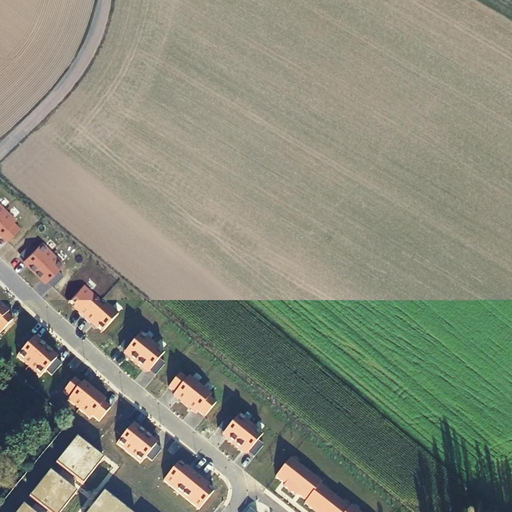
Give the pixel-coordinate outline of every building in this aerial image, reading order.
[(0,236),(1,235),(8,242),(20,229),(14,223),(16,221),(6,210),(0,216),(0,236)] [(34,272),(38,269),(53,254),(42,243),(25,260),(31,265),(29,267),(34,272)] [(40,277),(41,276),(47,281),(64,264),(53,254),(38,269),(34,272),(40,277)] [(78,314),(84,319),(85,318),(101,300),(84,286),(69,303),(79,312),(78,314)] [(91,323),(102,333),(118,315),(101,300),(85,318),(84,319),(90,325),(91,323)] [(0,333),(0,334),(13,321),(6,315),(9,312),(0,303),(0,333)] [(140,334),(125,352),(131,358),(130,360),(135,364),(152,344),(140,334)] [(17,357),(28,367),(37,358),(46,348),(41,343),(39,345),(33,339),(17,357)] [(141,369),(143,367),(149,372),(164,354),(152,344),(135,364),(141,369)] [(28,367),(40,378),(56,360),(49,355),(51,352),(46,348),(37,358),(28,367)] [(173,396),(184,405),(199,387),(188,377),(186,380),(179,374),(168,388),(175,393),(173,396)] [(67,401),(79,410),(85,403),(94,391),(83,382),(81,385),(74,379),(63,393),(70,398),(67,401)] [(197,412),(204,417),(215,404),(209,398),(211,396),(199,387),(184,405),(195,415),(197,412)] [(92,417),(99,422),(110,409),(103,403),(105,401),(95,392),(79,411),(90,419),(92,417)] [(238,415),(223,434),(230,439),(228,441),(233,446),(250,425),(238,415)] [(250,425),(233,446),(239,450),(241,448),(247,453),(262,435),(250,425)] [(116,444),(128,454),(145,433),(139,429),(138,431),(131,426),(116,444)] [(128,454),(140,464),(155,445),(149,440),(151,438),(145,433),(128,454)] [(101,460),(75,440),(56,465),(82,485),(101,460)] [(290,458),(275,477),(285,485),(283,487),(289,491),(305,471),(290,458)] [(163,481),(181,495),(197,476),(191,471),(189,472),(178,463),(163,481)] [(297,494),(306,501),(321,483),(305,471),(289,491),(295,496),(297,494)] [(60,511),(74,494),(48,474),(29,499),(45,511),(60,511)] [(181,495),(199,510),(213,492),(202,483),(203,481),(197,476),(181,495)] [(314,506),(322,511),(334,496),(320,485),(321,483),(306,501),(304,503),(312,509),(314,506)] [(126,511),(103,493),(87,511),(126,511)] [(346,511),(351,506),(349,508),(334,496),(322,511),(321,511),(346,511)]
